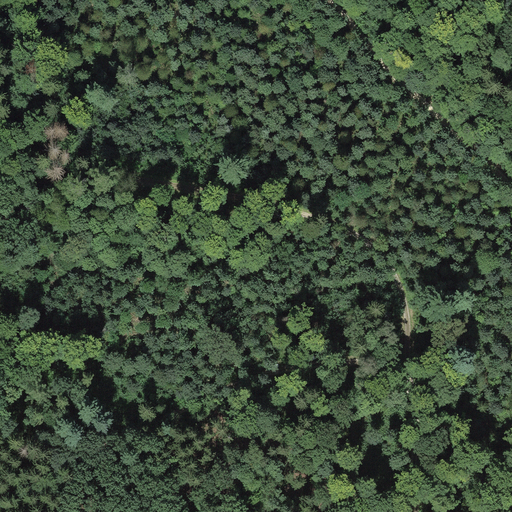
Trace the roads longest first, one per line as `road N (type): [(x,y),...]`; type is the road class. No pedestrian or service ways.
road 1 (track): [(0,231),(48,185),(82,169),(271,201),(366,242),(387,269),(406,311),(409,380)]
road 2 (track): [(0,496),(253,378),(315,363),(409,380)]
road 3 (track): [(320,0),(511,188)]
road 4 (track): [(409,380),(414,511)]
